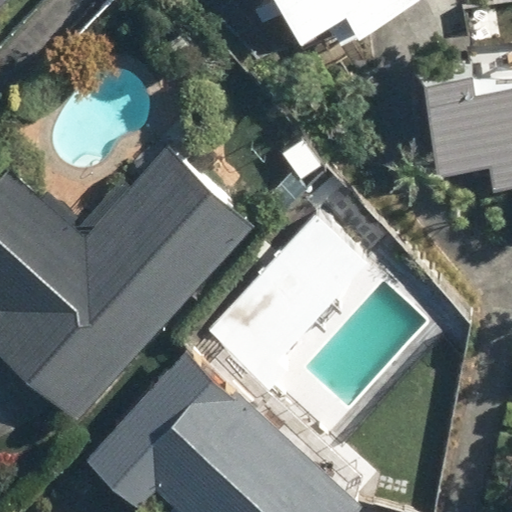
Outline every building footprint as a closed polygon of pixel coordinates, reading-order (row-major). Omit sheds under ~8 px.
[(390,0),(239,0),(265,44),(317,13),(330,35),(390,0)] [(511,35),(467,39),(469,62),(398,67),(406,173),(467,169),(469,189),(511,186),(511,35)] [(4,156),(0,160),(0,359),(71,420),(240,222),(153,148),(87,226),(4,156)] [(361,273),(302,220),(201,332),(260,386),(361,273)] [(329,511),(347,493),(179,342),(69,464),(123,511),(124,511),(146,488),(173,511),(329,511)]
